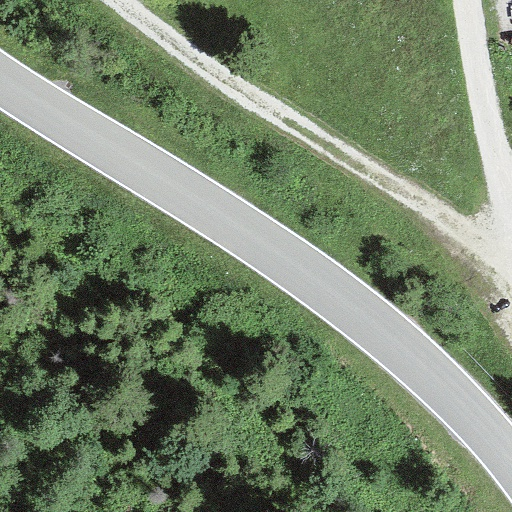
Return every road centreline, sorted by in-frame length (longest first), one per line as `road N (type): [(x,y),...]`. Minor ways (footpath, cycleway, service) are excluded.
road 1 (tertiary): [(511,462),(438,380),(341,300),(0,78)]
road 2 (track): [(511,275),(493,249),(127,0)]
road 3 (track): [(476,0),(492,88),(493,249)]
